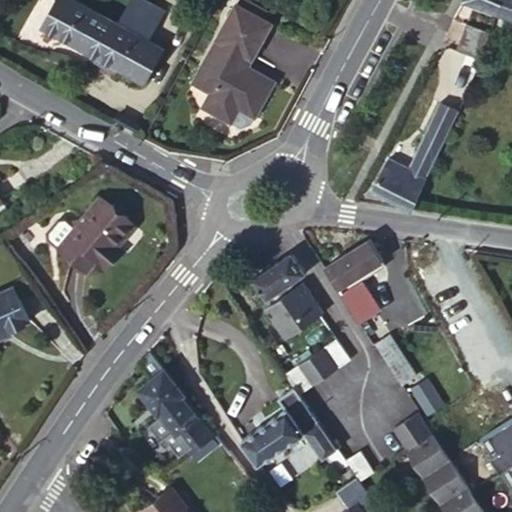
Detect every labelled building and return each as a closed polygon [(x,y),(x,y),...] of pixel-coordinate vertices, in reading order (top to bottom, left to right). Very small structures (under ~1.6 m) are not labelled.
[(77,0),(55,0),(42,25),(143,79),(162,46),(146,37),(117,22),(77,0)] [(145,0),(129,0),(117,22),(146,37),(161,9),(145,0)] [(247,0),(239,0),(237,4),(261,18),(265,10),(247,0)] [(466,0),(495,10),(499,0),(466,0)] [(511,0),(499,0),(495,10),(511,16),(511,0)] [(237,4),(235,3),(193,80),(210,90),(202,104),(231,119),(238,105),(254,114),(273,79),(242,61),(247,52),(251,55),(269,22),(261,18),(237,4)] [(454,48),(478,58),(487,31),(464,23),(454,48)] [(373,188),(411,206),(456,112),(439,102),(406,166),(387,158),(373,188)] [(238,105),(231,119),(241,125),(251,121),(254,114),(238,105)] [(96,259),(101,264),(116,245),(133,224),(99,196),(56,248),(85,271),(96,259)] [(370,272),(367,267),(381,258),(367,237),(325,264),(361,319),(380,308),(361,278),(370,272)] [(511,343),(464,243),(441,255),(491,360),(511,350),(511,343)] [(116,245),(101,264),(106,267),(121,249),(116,245)] [(304,271),(290,251),(251,277),(264,298),(304,271)] [(381,258),(367,267),(370,272),(384,263),(381,258)] [(0,280),(0,322),(20,309),(0,280)] [(301,281),(282,294),(303,326),(322,312),(301,281)] [(303,326),(282,294),(263,307),(285,338),(303,326)] [(388,334),(374,342),(400,383),(414,374),(388,334)] [(350,359),(336,338),(286,373),(300,393),(350,359)] [(141,356),(137,361),(149,377),(162,367),(148,348),(141,356)] [(169,443),(178,455),(187,448),(189,452),(213,433),(162,367),(149,377),(137,387),(158,414),(145,425),(162,447),(169,443)] [(446,403),(427,374),(409,386),(427,415),(446,403)] [(286,407),(241,437),(258,461),(302,430),(320,457),(335,447),(293,388),(280,397),(286,407)] [(410,453),(435,436),(418,411),(393,427),(410,453)] [(511,416),(487,433),(498,450),(490,456),(501,472),(508,467),(511,472),(511,487),(510,490),(511,493),(511,416)] [(213,433),(189,452),(194,459),(219,439),(213,433)] [(427,479),(452,462),(435,436),(410,453),(427,479)] [(346,458),(358,480),(373,470),(360,449),(346,458)] [(214,501),(231,489),(208,456),(191,467),(214,501)] [(427,479),(443,504),(469,488),(452,462),(427,479)] [(361,511),(357,506),(370,497),(358,480),(356,476),(334,491),(347,509),(342,511),(361,511)] [(188,511),(169,486),(140,509),(142,511),(188,511)] [(447,511),(483,511),(469,488),(443,504),(447,511)]
